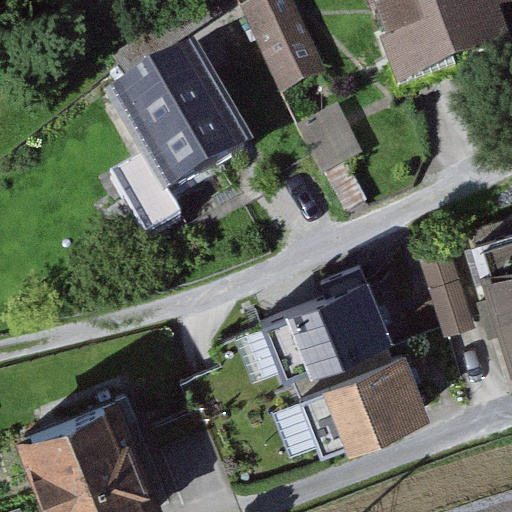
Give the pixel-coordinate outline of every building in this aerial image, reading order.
[(353,0),(390,100),(507,57),(494,21),(509,15),(503,0),(353,0)] [(282,1),(238,22),(277,103),(321,82),(282,1)] [(187,60),(96,115),(152,207),(243,152),(187,60)] [(329,175),(368,155),(343,107),(304,126),(329,175)] [(446,249),(416,261),(446,341),(477,329),(446,249)] [(511,249),(485,257),(511,350),(511,249)] [(402,368),(386,326),(362,265),(325,280),(331,294),(273,317),(324,449),(419,412),(402,368)] [(113,400),(25,437),(56,511),(152,511),(158,510),(113,400)]
